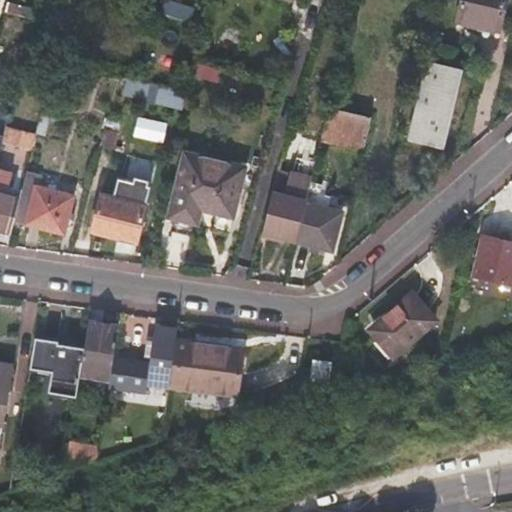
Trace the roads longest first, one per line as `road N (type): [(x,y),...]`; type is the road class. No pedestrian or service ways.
road 1 (residential): [(0,270),(276,314),(305,310),(333,297),(511,146)]
road 2 (residential): [(341,511),(511,475)]
